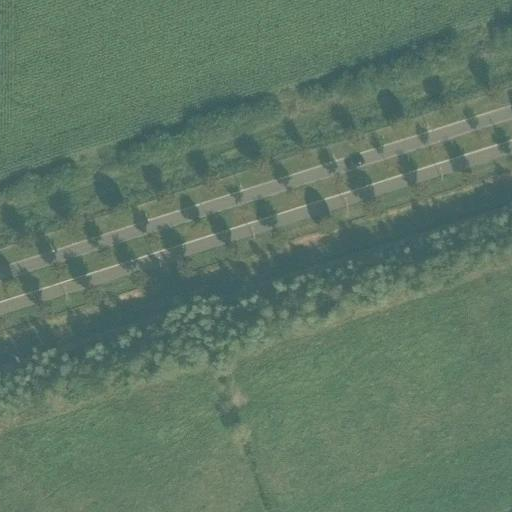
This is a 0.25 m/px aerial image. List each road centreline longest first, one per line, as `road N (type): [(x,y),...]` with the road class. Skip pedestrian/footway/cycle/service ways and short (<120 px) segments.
road 1 (tertiary): [(511,110),(0,273)]
road 2 (tertiary): [(0,309),(511,147)]
